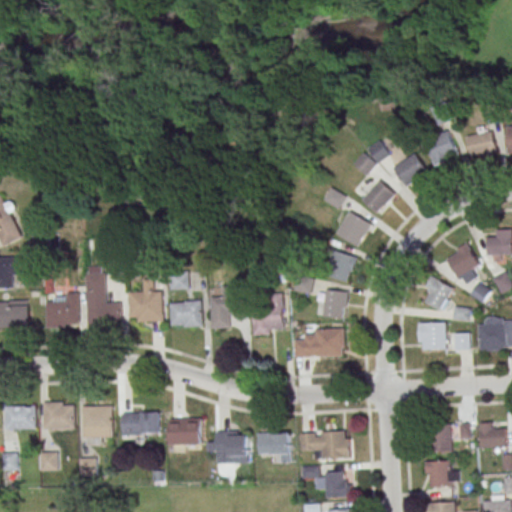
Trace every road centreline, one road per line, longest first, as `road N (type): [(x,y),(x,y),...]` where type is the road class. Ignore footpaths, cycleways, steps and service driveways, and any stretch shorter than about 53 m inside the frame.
road 1 (residential): [(511,384),(290,396),(151,366),(0,367)]
road 2 (residential): [(511,192),(444,212),(402,253),(381,313),(385,392)]
road 3 (residential): [(391,511),(385,392)]
